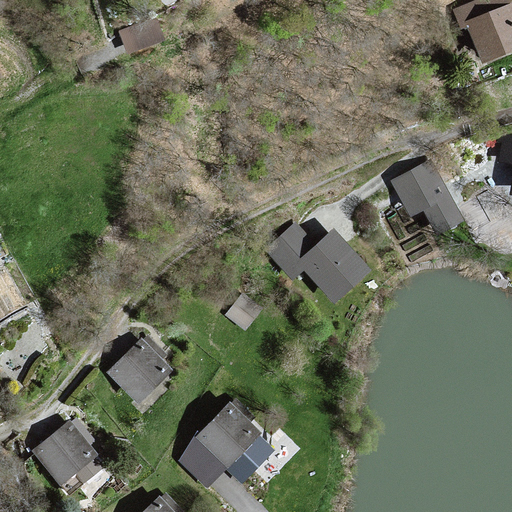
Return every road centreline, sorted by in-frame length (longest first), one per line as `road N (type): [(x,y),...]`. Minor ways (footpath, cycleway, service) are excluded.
road 1 (track): [(432,143),(386,149),(180,252),(53,399),(0,432)]
road 2 (track): [(0,110),(102,54),(106,36),(97,13)]
